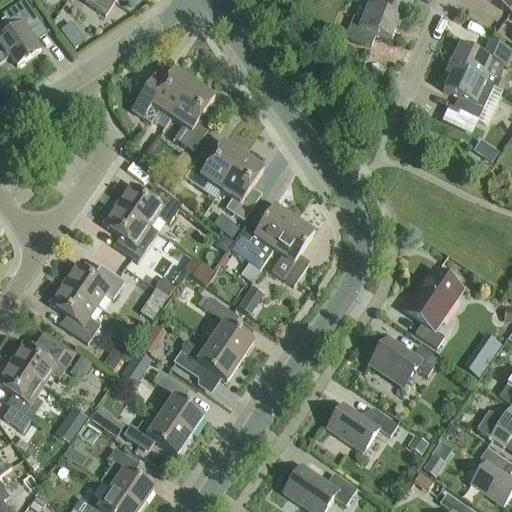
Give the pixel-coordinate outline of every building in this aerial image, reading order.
[(87,0),(84,5),(104,19),(117,0),(87,0)] [(368,0),(366,7),(404,22),(412,0),(374,0),(374,1),(371,0),(368,0)] [(511,0),(483,0),(510,18),(511,15),(511,0)] [(5,22),(0,25),(0,65),(10,59),(16,69),(41,53),(35,44),(29,36),(42,27),(24,2),(1,17),(5,22)] [(400,32),(404,22),(366,7),(360,21),(352,18),(344,39),(370,49),(374,39),(389,45),(395,31),(400,32)] [(69,22),(59,28),(72,49),(82,42),(69,22)] [(511,34),(501,26),(494,36),(511,48),(511,34)] [(448,69),(492,90),(502,94),(506,86),(483,76),(490,62),(506,69),(511,56),(511,53),(489,43),(482,58),(458,47),(448,69)] [(477,123),(492,90),(448,69),(444,78),(448,80),(442,94),(457,101),(452,111),(477,123)] [(170,79),(159,72),(132,114),(150,127),(159,114),(171,122),(193,88),(173,74),(170,79)] [(193,88),(171,122),(183,130),(174,143),(192,155),(209,130),(199,123),(214,102),(193,88)] [(220,194),(243,160),(222,146),(208,168),(198,161),(184,181),(203,194),(208,186),(220,194)] [(500,157),(486,147),(479,157),(493,167),(500,157)] [(243,160),(220,194),(232,202),(225,212),(243,224),(258,202),(249,195),(263,174),(243,160)] [(116,208),(150,231),(157,220),(169,227),(182,208),(158,192),(151,202),(130,187),(116,208)] [(142,242),(150,231),(116,208),(102,228),(124,243),(117,253),(137,266),(150,248),(142,242)] [(257,274),(272,253),(292,223),(273,210),(256,235),(246,228),(228,254),(257,274)] [(272,253),(281,259),(270,275),(293,290),(307,269),(297,262),(313,238),(292,223),(272,253)] [(213,274),(197,263),(188,277),(204,287),(213,274)] [(62,287),(96,310),(104,298),(112,303),(125,285),(104,271),(98,281),(76,266),(62,287)] [(436,352),(444,341),(433,333),(460,292),(433,274),(405,315),(421,326),(414,337),(436,352)] [(88,322),(96,310),(62,287),(49,307),(70,322),(63,332),(87,348),(100,329),(88,322)] [(263,297),(250,289),(237,310),(250,318),(263,297)] [(156,293),(148,304),(160,312),(168,301),(156,293)] [(210,346),(239,366),(253,346),(228,329),(235,319),(209,301),(202,311),(223,326),(210,346)] [(45,337),(34,353),(23,345),(9,366),(43,389),(51,377),(59,383),(75,358),(45,337)] [(139,349),(150,356),(157,346),(146,339),(139,349)] [(427,380),(438,363),(418,349),(412,359),(387,342),(369,367),(403,390),(415,372),(427,380)] [(467,375),(479,384),(501,350),(489,342),(467,375)] [(239,366),(210,346),(203,355),(187,344),(180,355),(173,366),(194,380),(201,370),(225,386),(239,366)] [(151,363),(137,354),(121,378),(135,387),(151,363)] [(43,389),(9,366),(0,379),(0,389),(17,401),(10,411),(30,425),(43,406),(35,401),(43,389)] [(173,400),(160,420),(189,440),(203,419),(178,403),(185,392),(159,374),(152,385),(173,400)] [(390,440),(397,429),(377,415),(370,426),(342,408),(326,432),(362,456),(378,433),(390,440)] [(113,418),(99,409),(90,421),(104,431),(113,418)] [(511,441),(511,411),(510,410),(503,420),(488,415),(476,433),(504,452),(511,441)] [(24,435),(30,425),(10,411),(3,421),(24,435)] [(73,412),(65,423),(79,432),(86,420),(73,412)] [(189,440),(160,420),(152,432),(142,425),(136,433),(130,429),(123,439),(144,454),(151,443),(176,460),(189,440)] [(428,446),(414,438),(407,448),(421,457),(428,446)] [(99,486),(137,511),(140,511),(153,493),(129,476),(136,466),(114,452),(107,462),(113,466),(103,481),(99,486)] [(503,510),(511,496),(511,484),(502,477),(509,468),(486,452),(479,462),(484,466),(470,487),(503,510)] [(445,466),(432,457),(423,471),(436,480),(445,466)] [(345,510),(356,493),(333,477),(326,487),(300,469),(282,496),(306,511),(326,511),(333,502),(345,510)] [(426,495),(433,485),(419,476),(412,486),(426,495)] [(0,511),(6,511),(2,505),(9,500),(0,486),(0,511)] [(137,511),(99,486),(86,506),(80,502),(73,511),(137,511)] [(468,511),(446,497),(439,507),(445,511),(468,511)]
